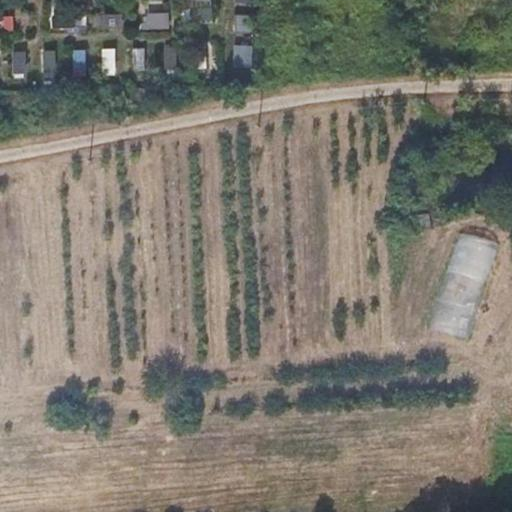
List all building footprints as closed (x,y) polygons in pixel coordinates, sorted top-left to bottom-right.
[(249,0),(229,0),(229,10),(250,11),(249,0)] [(207,7),(184,8),(185,23),(208,22),(207,7)] [(70,13),(46,14),(47,29),(70,29),(70,13)] [(118,14),(95,14),(95,30),(118,29),(118,14)] [(248,14),(228,14),(228,39),(248,39),(248,14)] [(161,15),(138,15),(138,31),(161,30),(161,15)] [(171,45),(158,46),(158,72),(171,72),(171,45)] [(248,45),(228,45),(228,69),(248,70),(248,45)] [(201,46),(188,46),(189,72),(202,72),(201,46)] [(140,49),(127,49),(127,75),(140,75),(140,49)] [(50,50),(37,51),(38,77),(51,77),(50,50)] [(110,50),(97,50),(97,76),(110,76),(110,50)] [(80,51),(67,51),(67,77),(80,77),(80,51)] [(20,52),(7,52),(7,78),(20,78),(20,52)]
